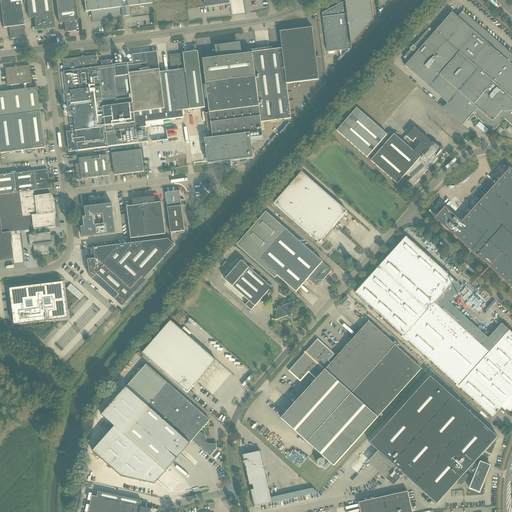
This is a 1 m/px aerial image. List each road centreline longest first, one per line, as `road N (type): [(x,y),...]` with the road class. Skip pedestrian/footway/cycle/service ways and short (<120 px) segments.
road 1 (unclassified): [(235,490),(227,451),(235,411),(408,215)]
road 2 (unclassified): [(44,49),(199,31),(315,0)]
road 3 (unclassified): [(63,195),(44,49)]
road 4 (unknown): [(302,508),(406,487),(415,489),(420,511)]
road 5 (unclassified): [(511,305),(408,215)]
road 6 (unclassified): [(0,277),(60,266),(69,249),(63,195)]
road 7 (unclassified): [(408,215),(467,156),(511,153)]
road 8 (unclassified): [(63,195),(189,176)]
